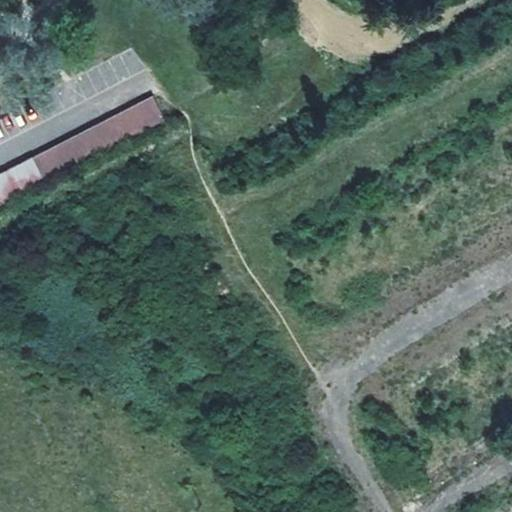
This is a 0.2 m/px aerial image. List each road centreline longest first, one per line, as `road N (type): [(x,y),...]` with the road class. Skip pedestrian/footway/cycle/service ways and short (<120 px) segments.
road 1 (track): [(511,265),(344,369),(334,394),(338,443),(379,511)]
road 2 (residential): [(151,80),(0,156)]
